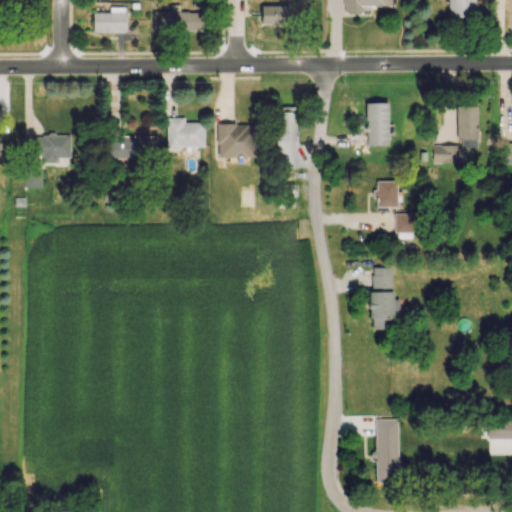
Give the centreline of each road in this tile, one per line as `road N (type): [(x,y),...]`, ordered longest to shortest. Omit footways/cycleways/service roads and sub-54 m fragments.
road 1 (tertiary): [(511,62),(0,66)]
road 2 (residential): [(356,511),(337,494),(334,477),(338,354),(315,224),(327,64)]
